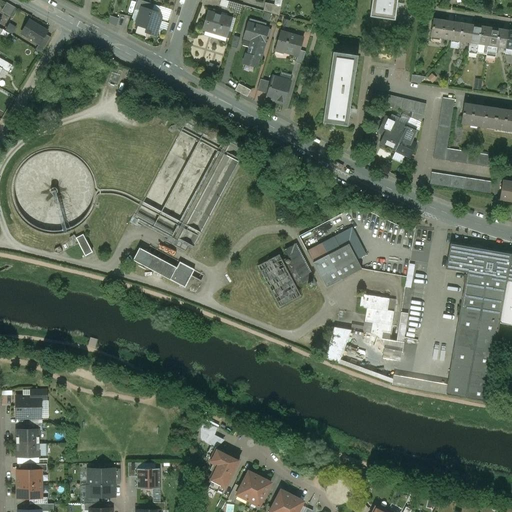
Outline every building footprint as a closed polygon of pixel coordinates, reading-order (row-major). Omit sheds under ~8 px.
[(155,5),(140,0),(137,0),(134,10),(141,12),(142,8),(153,12),(155,5)] [(372,0),(370,17),(394,20),(396,0),(372,0)] [(243,5),(230,1),(228,8),(241,12),(243,5)] [(281,6),(265,3),(263,11),(279,16),(281,6)] [(16,8),(7,4),(4,10),(6,11),(5,13),(11,17),(10,18),(11,18),(17,9),(16,8)] [(153,12),(142,8),(141,12),(137,25),(148,28),(147,32),(155,35),(162,15),(153,12)] [(233,18),(208,11),(206,20),(209,21),(206,29),(228,35),(233,18)] [(111,16),(109,23),(118,26),(120,18),(111,16)] [(47,31),(30,21),(22,34),(39,44),(39,45),(46,34),(47,31)] [(453,24),(434,21),(431,37),(451,40),(453,24)] [(269,28),(248,22),(243,39),(252,41),(264,45),(269,28)] [(7,30),(14,33),(18,26),(11,23),(7,30)] [(472,26),(453,24),(451,40),(469,43),(472,26)] [(490,29),(472,26),(469,43),(468,52),(477,54),(478,44),(488,45),(490,29)] [(508,32),(490,29),(488,45),(497,47),(505,48),(508,32)] [(296,36),(281,32),(277,49),(293,53),(292,55),(298,56),(296,63),(302,65),(306,52),(300,50),(303,39),(295,37),(296,36)] [(46,34),(39,45),(39,44),(36,50),(41,53),(51,37),(46,34)] [(240,38),(234,36),(230,46),(237,48),(240,38)] [(252,41),(250,48),(248,48),(244,64),(256,67),(258,59),(260,59),(264,45),(252,41)] [(497,47),(488,45),(486,55),(495,56),(497,47)] [(358,56),(334,53),(324,122),(348,126),(350,108),(349,108),(354,72),(356,72),(358,56)] [(425,77),(411,75),(410,82),(420,84),(425,77)] [(271,82),(260,79),(257,91),(268,94),(271,82)] [(291,83),(280,79),(279,83),(271,81),(271,82),(268,94),(267,95),(277,98),(276,101),(284,104),(291,83)] [(251,90),(239,84),(235,91),(247,97),(251,90)] [(426,104),(367,90),(365,101),(412,112),(423,115),(424,115),(426,104)] [(454,100),(442,99),(433,159),(494,169),(496,156),(447,148),(454,100)] [(511,111),(464,104),(461,124),(511,132),(511,111)] [(423,115),(412,112),(411,118),(422,121),(423,115)] [(406,126),(386,117),(380,131),(386,133),(387,130),(401,137),(406,126)] [(415,130),(406,126),(401,137),(411,141),(415,130)] [(386,133),(381,144),(395,151),(401,137),(387,130),(386,133)] [(411,141),(401,137),(395,151),(410,158),(416,143),(411,141)] [(492,183),(431,173),(430,185),(490,195),(492,183)] [(511,182),(502,181),(499,201),(511,202),(511,182)] [(74,235),(69,237),(71,241),(74,246),(79,244),(76,238),(74,235)] [(92,252),(83,235),(76,238),(79,244),(85,256),(92,252)] [(71,241),(59,247),(62,252),(74,246),(71,241)] [(150,246),(143,242),(139,248),(147,252),(150,246)] [(313,278),(296,244),(284,250),(288,257),(302,284),(313,278)] [(348,244),(313,263),(326,288),(362,269),(348,244)] [(511,254),(450,244),(446,269),(466,273),(467,272),(507,279),(511,254)] [(139,248),(133,260),(185,288),(194,270),(180,262),(176,268),(147,252),(139,248)] [(281,261),(278,255),(256,266),(278,307),(300,296),(295,287),(281,261)] [(302,284),(288,257),(281,261),(295,287),(302,284)] [(380,282),(380,270),(369,270),(368,282),(380,282)] [(507,279),(467,272),(466,273),(446,394),(486,401),(499,323),(507,281),(507,279)] [(511,281),(507,281),(499,323),(511,325),(511,281)] [(389,299),(361,294),(359,307),(367,308),(364,321),(377,324),(375,335),(378,337),(380,339),(381,339),(383,332),(390,333),(394,312),(387,310),(389,299)] [(327,360),(380,376),(382,368),(372,365),(371,369),(344,360),(353,331),(338,326),(327,360)] [(439,392),(441,383),(397,375),(395,384),(439,392)] [(46,391),(31,391),(31,397),(40,397),(40,400),(46,400),(46,391)] [(31,397),(16,397),(16,418),(40,418),(40,400),(40,397),(31,397)] [(218,428),(200,419),(200,440),(206,443),(214,435),(218,428)] [(29,430),(17,431),(17,444),(39,444),(39,431),(39,430),(29,430)] [(39,444),(17,444),(17,457),(39,457),(39,444)] [(239,460),(216,448),(209,461),(213,463),(210,470),(213,472),(209,480),(211,482),(225,489),(239,460)] [(155,463),(128,463),(128,477),(137,476),(137,488),(160,488),(160,469),(155,469),(155,463)] [(114,469),(88,469),(88,486),(86,486),(86,496),(86,497),(99,497),(114,496),(114,484),(114,469)] [(31,470),(17,470),(17,484),(41,484),(41,471),(41,470),(31,470)] [(240,487),(237,495),(248,500),(260,477),(248,471),(240,487)] [(260,477),(248,500),(259,506),(271,483),(260,477)] [(225,489),(211,482),(208,488),(222,495),(225,489)] [(41,484),(17,484),(17,498),(29,498),(42,498),(42,497),(41,484)] [(235,484),(228,498),(233,501),(237,495),(240,487),(235,484)] [(281,490),(269,511),(283,511),(292,496),(281,490)] [(298,511),(303,501),(292,496),(283,511),(298,511)] [(165,502),(146,503),(146,510),(161,510),(161,511),(165,511),(165,502)]
